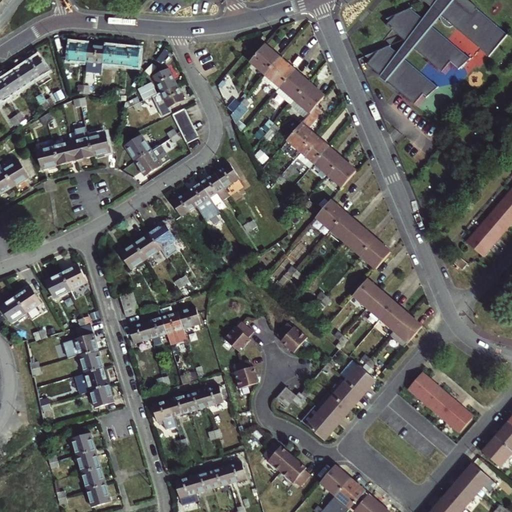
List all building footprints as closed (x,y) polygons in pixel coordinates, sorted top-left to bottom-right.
[(421,0),(433,10),(426,24),(411,13),(389,23),(392,26),(389,30),(410,46),(401,58),(391,50),(368,61),(376,67),(373,71),(419,107),(428,97),(431,99),(441,89),(405,61),(415,49),(445,73),(453,62),(462,69),(472,59),(431,27),(440,15),(441,19),(442,21),(444,24),(446,27),(448,28),(451,28),(453,27),(454,26),(492,55),(509,33),(476,9),(477,7),(467,0),(421,0)] [(70,61),(87,63),(89,46),(71,44),(70,61)] [(265,45),(250,62),(265,75),(278,61),(269,53),(271,51),(265,45)] [(89,46),(87,63),(105,64),(106,47),(89,46)] [(105,64),(122,66),(123,48),(106,47),(105,64)] [(123,48),(122,66),(139,67),(140,50),(123,48)] [(25,66),(34,81),(49,72),(39,57),(25,66)] [(278,61),(265,75),(272,80),(280,88),(295,71),(289,66),(286,68),(278,61)] [(20,90),(34,81),(25,66),(10,76),(20,90)] [(161,92),(177,84),(170,68),(153,77),(161,92)] [(295,71),(280,88),(296,101),(308,87),(299,79),(301,76),(295,71)] [(0,90),(6,99),(20,90),(10,76),(0,82),(0,90)] [(280,88),(272,80),(268,85),(277,92),(280,88)] [(177,84),(161,92),(169,108),(185,100),(177,84)] [(308,87),(296,101),(309,113),(311,114),(317,106),(325,97),(318,91),(316,93),(308,87)] [(280,88),(277,92),(292,105),(293,104),(296,101),(280,88)] [(48,101),(52,98),(48,92),(43,95),(48,101)] [(53,100),(56,105),(66,98),(63,93),(53,100)] [(241,102),(245,98),(240,94),(236,98),(241,102)] [(138,97),(126,103),(125,110),(133,106),(140,102),(138,97)] [(48,101),(52,108),(56,105),(53,100),(52,98),(48,101)] [(85,98),(80,99),(82,107),(84,117),(90,116),(85,98)] [(236,124),(236,125),(250,110),(246,107),(250,103),(245,98),(241,102),(231,114),(236,124)] [(43,104),(47,111),(52,108),(48,101),(43,104)] [(296,101),(293,104),(307,116),(309,113),(296,101)] [(140,102),(133,106),(136,111),(143,108),(140,102)] [(311,114),(287,141),(301,152),(313,138),(305,131),(323,111),(317,106),(311,114)] [(200,138),(186,108),(172,115),(186,141),(187,144),(200,138)] [(17,116),(21,123),(26,120),(22,113),(17,116)] [(50,114),(45,117),(49,123),(54,120),(50,114)] [(16,126),(21,123),(17,116),(12,119),(16,126)] [(45,117),(40,119),(44,126),(49,123),(45,117)] [(261,131),(265,135),(271,129),(275,124),(270,120),(261,131)] [(271,129),(276,133),(280,128),(275,124),(271,129)] [(280,128),(276,133),(282,138),(286,134),(280,128)] [(175,129),(168,133),(171,138),(178,134),(175,129)] [(268,141),(276,133),(271,129),(265,135),(264,137),(268,141)] [(82,160),(94,158),(89,138),(87,130),(76,132),(78,141),(72,142),(76,157),(77,162),(82,160)] [(107,133),(89,138),(94,158),(107,154),(111,153),(110,149),(107,133)] [(174,143),(181,139),(178,134),(171,138),(174,143)] [(143,135),(129,144),(126,146),(128,150),(136,162),(153,150),(143,135)] [(301,152),(296,158),(310,169),(315,164),(329,148),(323,143),(321,145),(313,138),(301,152)] [(72,142),(55,146),(60,166),(73,163),(77,162),(76,157),(72,142)] [(55,146),(38,150),(41,166),(43,170),(47,169),(60,166),(55,146)] [(315,164),(328,176),(340,161),(333,155),(335,153),(329,148),(315,164)] [(163,165),(153,150),(136,162),(143,173),(146,177),(149,174),(163,165)] [(20,160),(4,170),(15,187),(27,180),(30,178),(28,174),(20,160)] [(349,169),(340,161),(328,176),(342,188),(357,172),(351,166),(349,169)] [(216,175),(231,197),(245,187),(240,180),(241,179),(231,165),(216,175)] [(4,170),(0,172),(0,196),(4,194),(15,187),(4,170)] [(272,176),(277,180),(281,175),(276,171),(272,176)] [(223,202),(231,197),(216,175),(202,184),(211,199),(218,194),(223,202)] [(281,175),(277,180),(282,184),(286,180),(281,175)] [(197,208),(211,199),(202,184),(188,194),(197,208)] [(183,218),(197,208),(188,194),(173,204),(183,218)] [(511,195),(510,194),(501,204),(511,214),(511,195)] [(304,204),(308,199),(303,195),(299,200),(304,204)] [(308,199),(304,204),(309,208),(313,203),(308,199)] [(317,218),(332,231),(344,217),(335,210),(338,207),(331,201),(317,218)] [(511,223),(511,217),(499,207),(490,217),(505,231),(511,223)] [(347,244),(361,227),(354,221),(352,224),(344,217),(332,231),(347,244)] [(503,233),(488,219),(478,230),(494,244),(503,233)] [(253,221),(249,224),(253,230),(258,227),(253,221)] [(151,234),(160,247),(162,250),(172,243),(177,241),(174,237),(166,224),(151,234)] [(249,233),(253,230),(249,224),(244,226),(249,233)] [(347,244),(361,256),(373,242),(365,235),(367,232),(361,227),(347,244)] [(191,228),(186,232),(192,241),(197,238),(191,228)] [(492,246),(476,233),(467,243),(483,257),(492,246)] [(151,234),(135,244),(147,261),(158,253),(162,250),(160,247),(151,234)] [(373,242),(361,256),(377,270),(391,253),(384,247),(382,249),(373,242)] [(135,244),(121,254),(130,267),(132,270),(136,268),(146,261),(147,261),(135,244)] [(227,252),(231,259),(236,255),(231,249),(227,252)] [(226,262),(231,259),(227,252),(222,255),(226,262)] [(457,255),(452,262),(463,271),(468,265),(457,255)] [(79,265),(62,273),(71,291),(84,285),(88,283),(86,279),(79,265)] [(293,275),(288,271),(281,265),(277,270),(289,280),(293,275)] [(288,271),(293,275),(297,270),(292,266),(288,271)] [(297,270),(293,275),(298,280),(302,275),(297,270)] [(60,297),(71,291),(62,273),(46,281),(53,295),(55,299),(60,297)] [(181,279),(185,286),(190,282),(186,276),(181,279)] [(185,297),(191,294),(185,286),(181,279),(176,283),(185,297)] [(367,308),(379,294),(371,288),(374,285),(368,280),(354,296),(367,308)] [(162,298),(167,296),(158,281),(153,284),(162,298)] [(31,287),(16,297),(27,313),(38,306),(42,303),(40,300),(31,287)] [(120,295),(127,317),(141,313),(133,291),(120,295)] [(323,301),(327,296),(322,292),(318,297),(323,301)] [(387,301),(379,294),(367,308),(381,320),(395,303),(389,298),(387,301)] [(327,296),(323,301),(327,305),(331,300),(327,296)] [(1,307),(10,320),(12,323),(16,320),(27,313),(16,297),(1,307)] [(395,303),(381,320),(394,331),(406,318),(399,312),(401,309),(395,303)] [(196,308),(180,313),(185,329),(201,324),(196,308)] [(185,329),(180,313),(163,318),(168,334),(170,341),(187,335),(185,329)] [(152,339),(168,334),(163,318),(147,323),(152,339)] [(406,318),(394,331),(409,344),(423,327),(417,322),(414,325),(406,318)] [(136,344),(152,339),(147,323),(130,328),(136,344)] [(76,339),(81,355),(81,357),(100,351),(92,324),(87,326),(82,328),(77,329),(80,338),(76,339)] [(309,338),(297,327),(295,329),(290,324),(279,336),(284,340),(283,342),(295,353),(309,338)] [(235,332),(233,331),(224,345),(241,356),(250,342),(248,341),(253,335),(239,325),(235,332)] [(339,340),(343,335),(339,331),(334,336),(339,340)] [(343,335),(339,340),(344,344),(348,339),(343,335)] [(16,351),(29,348),(28,344),(27,341),(14,344),(16,351)] [(30,355),(29,348),(16,351),(17,358),(30,355)] [(81,357),(86,374),(106,368),(100,351),(81,357)] [(366,364),(370,359),(365,354),(361,359),(366,364)] [(17,358),(19,365),(30,363),(32,363),(30,355),(17,358)] [(370,359),(366,364),(371,368),(375,363),(370,359)] [(239,389),(258,384),(254,368),(252,368),(250,361),(234,366),(236,373),(235,374),(239,389)] [(30,363),(19,365),(20,372),(32,370),(30,363)] [(331,368),(326,364),(322,369),(327,373),(331,368)] [(371,387),(376,380),(362,368),(360,366),(346,381),(361,394),(368,385),(371,387)] [(106,368),(86,374),(91,390),(110,384),(106,368)] [(20,372),(22,380),(33,377),(32,370),(20,372)] [(428,379),(422,374),(408,389),(460,433),(473,418),(463,409),(456,404),(436,386),(428,379)] [(33,377),(22,380),(23,387),(37,384),(35,377),(33,377)] [(354,402),(361,394),(346,381),(333,396),(350,410),(356,404),(354,402)] [(25,394),(38,391),(38,388),(37,384),(23,387),(25,394)] [(110,384),(91,390),(92,392),(97,408),(116,402),(111,385),(110,384)] [(219,385),(203,390),(208,407),(225,402),(219,385)] [(286,387),(276,398),(287,408),(297,396),(286,387)] [(311,392),(306,388),(302,393),(306,397),(311,392)] [(203,390),(186,395),(191,412),(208,407),(203,390)] [(40,399),(38,391),(25,394),(27,402),(40,399)] [(302,402),(306,397),(302,393),(298,398),(302,402)] [(191,412),(186,395),(170,400),(175,417),(191,412)] [(335,423),(343,414),(345,416),(350,410),(333,396),(321,410),(335,423)] [(28,409),(41,406),(40,399),(27,402),(28,409)] [(175,417),(170,400),(153,405),(158,422),(159,422),(164,420),(165,423),(167,430),(178,427),(175,417)] [(30,416),(43,413),(41,406),(28,409),(30,416)] [(328,431),(335,423),(321,410),(308,425),(325,440),(330,433),(328,431)] [(31,424),(45,421),(43,413),(30,416),(31,424)] [(33,431),(35,431),(46,428),(45,421),(31,424),(33,431)] [(511,451),(511,425),(509,423),(503,430),(506,432),(499,440),(511,451)] [(78,456),(81,455),(96,450),(92,434),(76,438),(73,439),(74,444),(78,456)] [(500,468),(511,454),(511,451),(499,440),(492,449),(489,446),(483,453),(500,468)] [(268,462),(294,484),(295,483),(300,487),(311,475),(306,470),(307,468),(298,461),(287,451),(282,447),(280,448),(274,443),(263,456),(269,461),(268,462)] [(83,474),(86,472),(102,468),(96,450),(81,455),(78,456),(79,461),(83,474)] [(242,462),(226,467),(231,484),(247,479),(242,462)] [(463,482),(477,494),(483,487),(489,492),(496,484),(473,464),(467,471),(470,474),(463,482)] [(335,466),(320,483),(335,496),(348,481),(340,474),(342,472),(335,466)] [(226,467),(209,472),(214,489),(231,484),(226,467)] [(88,490),(106,485),(102,468),(86,472),(83,474),(84,478),(88,490)] [(198,494),(214,489),(209,472),(193,477),(198,494)] [(181,499),(198,494),(193,477),(176,482),(181,499)] [(348,481),(335,496),(350,509),(365,491),(359,486),(356,489),(348,481)] [(447,494),(464,509),(477,494),(463,482),(456,490),(453,487),(447,494)] [(93,507),(96,506),(111,501),(106,485),(88,490),(88,491),(91,503),(93,507)] [(372,497),(365,491),(350,509),(354,511),(372,511),(377,507),(369,500),(372,497)] [(37,494),(30,498),(37,510),(44,507),(37,494)] [(437,511),(461,511),(464,509),(447,494),(442,500),(444,503),(437,511)] [(30,498),(23,502),(29,511),(34,511),(37,510),(30,498)] [(29,511),(23,502),(17,506),(20,511),(29,511)] [(503,503),(496,511),(497,511),(502,511),(506,508),(507,507),(503,503)]
